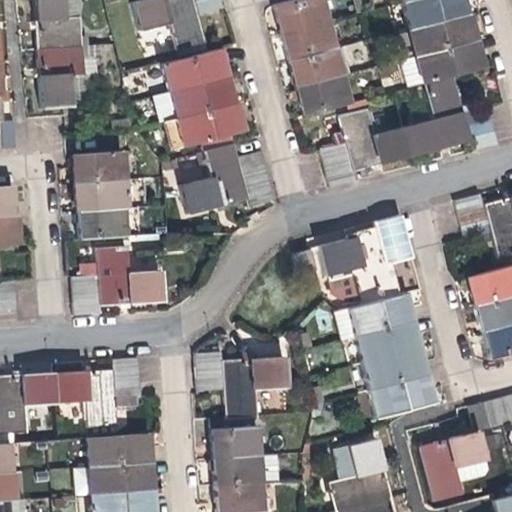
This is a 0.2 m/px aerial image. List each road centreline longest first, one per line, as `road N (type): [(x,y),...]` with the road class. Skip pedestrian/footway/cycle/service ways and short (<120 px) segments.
road 1 (residential): [(416,186),(466,367),(486,381),(511,378)]
road 2 (residential): [(303,215),(253,0)]
road 3 (residential): [(0,165),(43,174),(56,337)]
road 4 (residential): [(184,511),(172,328)]
road 5 (residential): [(303,215),(266,234),(208,309),(172,328)]
